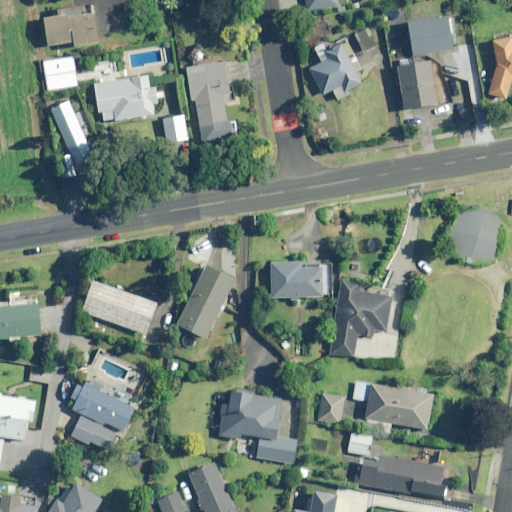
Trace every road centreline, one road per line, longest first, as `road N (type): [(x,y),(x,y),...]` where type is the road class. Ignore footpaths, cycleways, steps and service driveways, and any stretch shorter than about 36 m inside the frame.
road 1 (tertiary): [(0,242),(293,187)]
road 2 (tertiary): [(293,187),(511,151)]
road 3 (residential): [(293,187),(265,0)]
